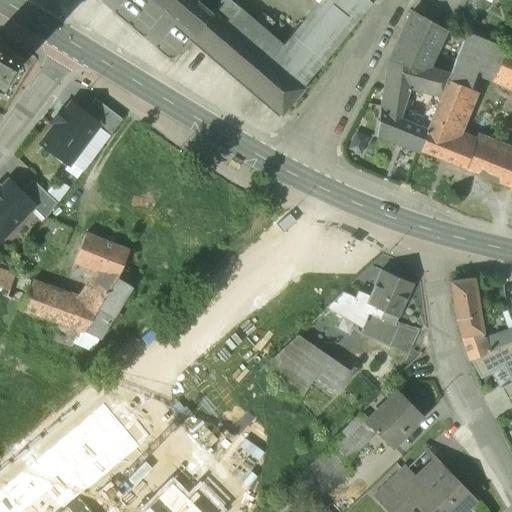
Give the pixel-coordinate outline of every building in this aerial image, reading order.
[(136,0),(104,0),(144,34),(158,18),(136,0)] [(272,38),(226,0),(221,0),(213,9),(201,0),(146,0),(237,77),(272,38)] [(272,38),(237,77),(281,115),(304,87),(303,85),(347,34),(370,3),(367,0),(321,0),(283,47),(272,38)] [(437,0),(426,20),(448,32),(465,0),(437,0)] [(412,13),(390,63),(423,72),(425,68),(448,76),(463,41),(448,32),(426,20),(412,13)] [(490,43),(466,33),(463,41),(448,76),(447,80),(470,88),(476,72),(478,72),(490,43)] [(511,53),(506,50),(490,43),(478,72),(511,87),(511,53)] [(0,90),(19,60),(0,48),(0,90)] [(448,76),(425,68),(423,72),(390,63),(387,79),(407,85),(434,93),(441,95),(447,80),(448,76)] [(407,85),(387,79),(378,134),(418,150),(425,132),(419,129),(405,124),(406,119),(396,115),(407,85)] [(470,88),(447,80),(441,95),(425,132),(418,150),(464,168),(473,143),(466,140),(464,145),(455,142),(458,134),(452,131),(470,88)] [(434,93),(419,129),(425,132),(441,95),(434,93)] [(121,120),(94,99),(83,113),(98,124),(96,126),(109,136),(121,120)] [(70,104),(41,144),(44,146),(45,145),(53,151),(52,152),(53,158),(60,163),(66,162),(67,161),(69,163),(96,126),(98,124),(83,113),(70,104)] [(490,149),(473,143),(464,168),(511,187),(511,157),(499,152),(500,149),(491,145),(490,149)] [(56,204),(32,180),(19,193),(32,206),(31,207),(44,220),(56,204)] [(8,182),(0,189),(0,238),(31,207),(32,206),(19,193),(8,182)] [(81,300),(79,303),(96,310),(83,332),(98,339),(130,287),(116,279),(127,252),(85,235),(73,263),(97,273),(81,300)] [(14,276),(0,270),(0,288),(8,291),(12,279),(14,276)] [(411,284),(380,271),(369,297),(366,303),(397,317),(411,284)] [(28,285),(12,279),(8,291),(5,298),(22,304),(28,285)] [(472,280),(449,283),(455,321),(461,337),(481,334),(472,280)] [(74,302),(28,285),(22,304),(20,309),(78,330),(83,332),(96,310),(79,303),(74,302)] [(354,298),(342,293),(326,308),(358,326),(364,313),(394,324),(397,317),(366,303),(369,297),(357,292),(354,298)] [(511,328),(483,339),(481,334),(461,337),(468,360),(496,350),(495,348),(511,341),(511,328)] [(98,339),(83,332),(78,330),(73,341),(92,350),(98,339)] [(355,368),(296,336),(264,366),(299,402),(314,379),(336,395),(355,368)] [(511,341),(495,348),(496,350),(468,360),(479,379),(503,368),(511,384),(511,383),(511,341)] [(511,395),(511,383),(511,384),(501,388),(506,399),(511,395)] [(392,398),(367,423),(377,432),(390,445),(418,417),(405,404),(401,407),(392,398)] [(359,414),(338,434),(340,437),(288,490),(304,506),(315,495),(377,432),(367,423),(359,414)] [(424,451),(404,470),(422,488),(442,469),(424,451)] [(450,478),(442,469),(422,488),(404,470),(376,497),(389,511),(406,511),(415,504),(422,511),(459,511),(472,500),(459,487),(458,488),(449,479),(450,478)] [(214,511),(216,510),(198,492),(190,500),(172,481),(140,511),(68,511),(64,507),(62,509),(43,490),(20,511),(214,511)]
